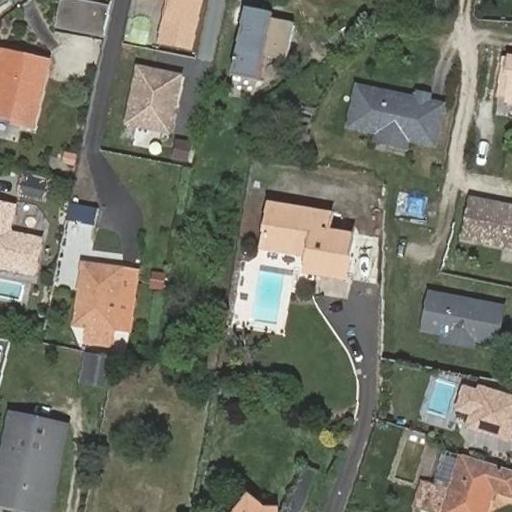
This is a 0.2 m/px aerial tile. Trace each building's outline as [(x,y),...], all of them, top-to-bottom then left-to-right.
[(193,49),(202,0),(172,0),(164,43),(193,49)] [(105,33),(109,11),(61,2),(57,23),(105,33)] [(247,9),(234,77),(261,82),(266,57),(288,62),(295,24),(273,20),(274,15),(247,9)] [(34,129),(47,66),(15,59),(16,54),(2,52),(0,61),(0,115),(11,118),(11,124),(34,129)] [(184,75),(137,65),(124,126),(172,136),(184,75)] [(417,98),(356,84),(346,128),(375,135),(373,143),(409,151),(411,142),(437,148),(447,104),(432,101),(434,94),(418,91),(417,98)] [(20,193),(49,202),(56,181),(26,172),(20,193)] [(511,204),(470,196),(462,240),(511,249),(511,204)] [(0,270),(35,278),(42,240),(11,232),(16,207),(0,203),(0,270)] [(99,209),(70,203),(67,221),(95,226),(99,209)] [(330,232),(332,215),(271,205),(264,248),(310,256),(307,273),(346,279),(353,236),(330,232)] [(133,312),(118,310),(123,271),(84,266),(77,325),(89,327),(87,341),(114,344),(116,330),(130,332),(133,312)] [(164,288),(165,275),(153,274),(152,287),(164,288)] [(508,306),(428,291),(420,332),(444,336),(442,344),(476,350),(477,344),(501,349),(508,306)] [(83,385),(108,390),(114,360),(89,355),(83,385)] [(511,394),(480,384),(478,390),(464,385),(455,412),(471,417),(467,428),(511,443),(511,440),(511,394)] [(48,496),(56,457),(63,426),(16,416),(0,489),(0,502),(22,507),(26,491),(48,496)] [(511,471),(462,458),(445,452),(438,474),(433,472),(431,479),(425,477),(416,506),(435,511),(487,511),(494,491),(511,496),(511,471)] [(48,496),(26,491),(22,507),(45,511),(53,511),(65,458),(56,457),(48,496)] [(276,511),(277,511),(265,511),(250,498),(238,511),(276,511)]
